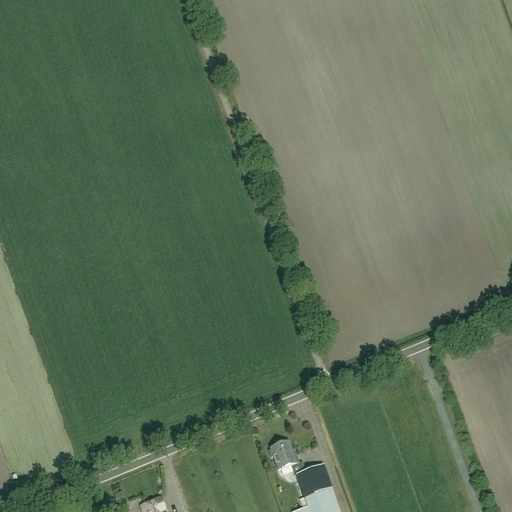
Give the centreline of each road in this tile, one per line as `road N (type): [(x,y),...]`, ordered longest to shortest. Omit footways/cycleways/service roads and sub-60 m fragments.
road 1 (unclassified): [(331,384),(191,0)]
road 2 (unclassified): [(16,511),(331,384)]
road 3 (unclassified): [(331,384),(511,310)]
road 4 (unknown): [(420,348),(481,511)]
